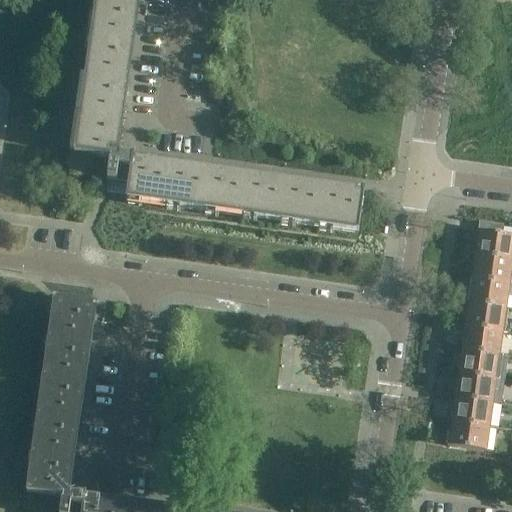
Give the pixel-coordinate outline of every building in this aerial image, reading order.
[(363,191),(134,157),(117,155),(139,0),(95,0),(74,156),(110,161),(110,166),(109,166),(107,182),(128,185),(126,201),(358,234),(364,190),(363,190),(363,191)] [(479,233),(476,257),(511,262),(511,261),(511,237),(502,236),(504,226),(479,222),(479,223),(481,224),(479,232),(477,232),(477,233),(479,233)] [(508,285),(511,262),(476,257),(473,280),(508,285)] [(505,309),(508,285),(473,280),(469,304),(505,309)] [(199,511),(86,496),(70,494),(96,308),(97,308),(98,307),(54,301),(26,494),(62,499),(61,504),(60,511),(199,511)] [(502,333),(505,309),(469,304),(466,328),(502,333)] [(498,357),(502,333),(466,328),(463,351),(498,357)] [(495,380),(498,357),(463,351),(459,375),(495,380)] [(492,404),(495,380),(459,375),(456,399),(492,404)] [(488,427),(492,404),(456,399),(453,422),(488,427)] [(485,451),(488,427),(453,422),(449,446),(447,446),(447,447),(487,453),(487,452),(485,451)]
